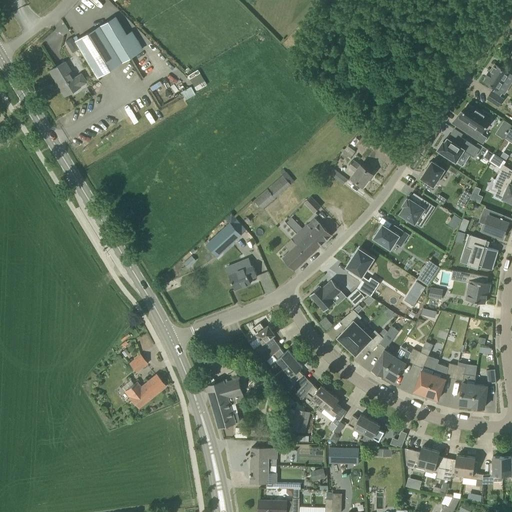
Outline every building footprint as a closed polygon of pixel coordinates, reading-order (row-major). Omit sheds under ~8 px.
[(127,34),(116,17),(107,23),(100,27),(99,26),(75,41),(97,77),(143,49),(132,31),(127,34)] [(75,41),(72,36),(65,40),(68,46),(75,41)] [(65,96),(80,87),(65,62),(50,71),(65,96)] [(487,98),(499,106),(504,98),(500,96),(503,92),(504,93),(505,92),(504,92),(499,89),(509,73),(495,63),(490,71),(489,70),(485,76),(486,77),(484,80),(495,88),(493,91),(492,91),(487,98)] [(187,78),(194,90),(205,84),(197,72),(187,78)] [(193,93),(188,84),(178,89),(183,99),(193,93)] [(480,112),(468,104),(459,117),(464,120),(460,128),(483,143),(486,137),(480,133),(481,131),(482,132),(491,119),(490,118),(491,115),(482,109),(480,112)] [(500,127),(507,131),(511,125),(505,120),(501,127),(500,127)] [(511,129),(510,128),(503,138),(504,138),(506,135),(511,138),(511,129)] [(443,141),(437,149),(448,157),(447,158),(453,162),(454,161),(456,162),(463,150),(474,157),(479,149),(460,136),(456,143),(447,138),(445,142),(443,141)] [(352,152),(346,147),(345,149),(343,148),(341,150),(350,157),(355,151),(354,150),(352,152)] [(363,186),(373,173),(354,159),(349,165),(356,171),(351,177),(363,186)] [(445,169),(432,160),(431,162),(429,161),(425,167),(427,168),(421,177),(425,180),(422,185),(431,190),(434,186),(445,169)] [(500,181),(493,196),(502,200),(503,198),(511,201),(511,183),(510,183),(511,179),(511,169),(503,163),(498,170),(499,171),(496,179),(500,181)] [(344,184),(348,179),(328,164),(324,169),(344,184)] [(262,208),(291,184),(283,175),(255,199),(262,208)] [(471,199),(481,203),(484,196),(479,194),(474,192),(471,199)] [(314,211),(320,206),(311,196),(305,201),(314,211)] [(435,206),(429,202),(420,197),(417,203),(410,198),(409,199),(407,198),(403,205),(405,206),(400,213),(415,223),(423,211),(429,215),(435,206)] [(501,236),(507,223),(500,219),(502,213),(487,206),(484,212),(488,214),(485,223),(484,222),(481,229),(491,233),(492,232),(501,236)] [(451,220),(448,224),(455,228),(457,224),(461,219),(454,214),(451,220)] [(319,222),(314,218),(307,224),(303,228),(320,246),(332,235),(320,222),(319,222)] [(234,223),(210,244),(220,256),(244,235),(234,223)] [(298,223),(292,228),(297,233),(302,228),(298,223)] [(384,225),(376,238),(377,239),(392,249),(397,243),(403,247),(411,235),(396,225),(393,230),(384,225)] [(295,270),(320,246),(303,228),(292,238),(292,239),(297,244),(284,257),(295,270)] [(493,269),(499,251),(485,246),(487,240),(471,235),(467,247),(473,249),(468,265),(478,269),(479,265),(493,269)] [(374,258),(359,248),(356,254),(355,254),(351,260),(352,260),(348,266),(351,269),(349,272),(360,280),(374,258)] [(257,275),(253,264),(252,265),(249,257),(227,266),(230,273),(229,274),(235,289),(251,283),(250,279),(257,275)] [(418,278),(428,285),(432,280),(422,273),(418,278)] [(466,279),(470,280),(466,299),(477,301),(486,303),(488,293),(490,293),(491,283),(487,283),(489,277),(467,273),(467,274),(466,279)] [(342,290),(332,279),(331,279),(332,279),(323,287),(321,285),(320,286),(319,285),(314,289),(315,290),(310,294),(310,295),(311,295),(324,310),(335,301),(335,300),(335,301),(332,298),(341,290),(342,290)] [(362,281),(357,287),(371,296),(375,289),(362,281)] [(444,289),(431,287),(430,296),(442,299),(444,289)] [(365,296),(357,288),(347,297),(355,305),(365,296)] [(360,304),(354,309),(358,313),(363,307),(360,304)] [(338,337),(347,346),(365,326),(359,320),(362,317),(358,313),(354,309),(341,320),(348,326),(338,337)] [(332,324),(326,317),(320,322),(326,329),(332,324)] [(265,327),(261,322),(253,328),(263,342),(254,349),(259,356),(276,342),(273,336),(275,334),(269,324),(265,327)] [(373,350),(379,342),(383,337),(379,333),(375,329),(372,333),(365,326),(347,346),(356,354),(366,344),(373,350)] [(383,337),(388,331),(383,328),(379,333),(383,337)] [(386,348),(395,337),(388,331),(383,337),(379,342),(386,348)] [(285,352),(276,342),(259,356),(264,362),(273,354),(284,367),(296,358),(289,349),(285,352)] [(384,375),(394,381),(406,362),(411,352),(401,346),(395,356),(384,375)] [(415,364),(421,351),(413,348),(407,360),(415,364)] [(384,375),(395,356),(385,349),(373,368),(384,375)] [(423,368),(429,355),(421,351),(415,364),(423,368)] [(130,363),(137,372),(147,363),(140,354),(130,363)] [(426,395),(437,363),(439,358),(429,355),(423,368),(422,370),(414,390),(426,395)] [(297,380),(303,374),(299,370),(303,366),(296,358),(284,367),(274,376),(280,383),(290,374),(296,381),(297,380)] [(454,378),(458,364),(449,362),(446,376),(454,378)] [(438,399),(445,378),(448,367),(437,363),(426,395),(438,399)] [(464,373),(466,366),(458,364),(454,378),(463,380),(464,373)] [(488,383),(497,382),(495,368),(487,369),(488,383)] [(472,406),(475,384),(475,375),(464,373),(463,380),(462,382),(459,404),(472,406)] [(138,406),(166,386),(156,374),(139,387),(135,382),(126,389),(138,406)] [(303,374),(297,380),(302,386),(309,379),(303,374)] [(245,400),(238,378),(224,382),(224,380),(206,385),(218,427),(240,421),(238,411),(233,413),(231,404),(245,400)] [(319,389),(309,379),(302,386),(296,392),(303,399),(307,393),(321,404),(322,405),(332,393),(322,385),(319,389)] [(484,407),(487,385),(475,384),(472,406),(484,407)] [(325,408),(334,415),(341,406),(341,407),(336,403),(339,399),(332,393),(322,405),(321,404),(317,408),(322,412),(325,408)] [(305,432),(310,411),(295,407),(291,428),(305,432)] [(371,419),(361,414),(359,418),(353,415),(348,424),(364,432),(371,419)] [(333,422),(328,427),(333,432),(335,429),(337,425),(338,425),(340,421),(342,419),(341,418),(341,419),(336,416),(336,417),(333,421),(333,422)] [(379,441),(384,432),(378,429),(381,425),(371,419),(364,432),(379,441)] [(236,427),(235,437),(247,437),(248,427),(236,427)] [(335,431),(330,439),(336,442),(340,436),(339,433),(335,431)] [(403,442),(395,438),(392,444),(396,446),(397,444),(401,446),(403,442)] [(292,450),(292,441),(287,441),(280,441),(280,450),(292,450)] [(425,469),(431,449),(422,446),(420,451),(405,447),(405,448),(407,464),(425,469)] [(277,465),(277,447),(252,447),(252,454),(251,454),(251,456),(252,456),(251,464),(277,465)] [(358,447),(329,447),(329,462),(358,462),(358,447)] [(443,479),(445,468),(439,467),(442,456),(439,455),(440,451),(431,449),(425,469),(437,472),(436,477),(443,479)] [(464,477),(466,456),(457,454),(456,461),(453,460),(452,469),(445,468),(443,479),(450,480),(451,475),(464,477)] [(464,477),(477,479),(476,484),(483,485),(483,479),(483,474),(477,473),(478,462),(475,461),(476,457),(466,456),(464,477)] [(503,474),(502,456),(493,456),(493,462),(490,463),(490,478),(493,477),(493,480),(503,480),(503,474)] [(511,461),(511,456),(502,456),(503,474),(511,474),(511,477),(511,461)] [(277,465),(251,464),(251,472),(250,472),(250,475),(251,475),(251,482),(277,482),(277,472),(268,472),(268,465),(277,465)] [(318,479),(325,476),(322,467),(315,469),(318,479)] [(415,479),(413,488),(420,490),(422,481),(415,479)] [(342,511),(342,499),(342,493),(333,493),(333,498),(333,511),(342,511)] [(469,493),(468,500),(481,501),(482,501),(481,494),(469,493)] [(286,511),(287,510),(287,500),(259,500),(258,511),(286,511)]
